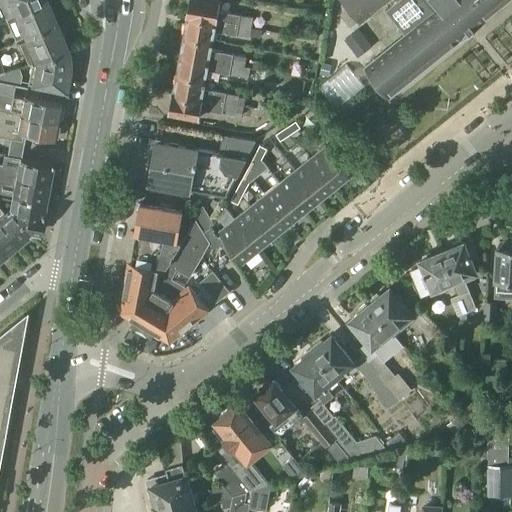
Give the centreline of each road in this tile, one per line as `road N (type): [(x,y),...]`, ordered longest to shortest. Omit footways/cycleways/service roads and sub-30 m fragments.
road 1 (residential): [(163,382),(219,357),(502,126)]
road 2 (tertiary): [(71,282),(120,0)]
road 3 (residential): [(86,511),(94,471),(154,419),(163,382)]
road 4 (tertiary): [(47,511),(65,357)]
